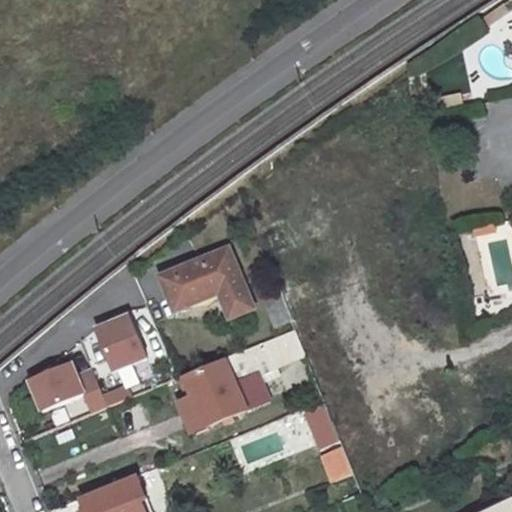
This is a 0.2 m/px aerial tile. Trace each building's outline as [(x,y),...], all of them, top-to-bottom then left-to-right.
[(316,190),(278,207),(297,251),(335,234),(316,190)] [(498,222),(490,224),(492,232),(500,230),(498,222)] [(490,224),(478,226),(480,235),(492,232),(490,224)] [(238,249),(172,274),(175,282),(172,283),(179,298),(182,297),(182,299),(194,294),(196,298),(225,287),(236,313),(259,303),(238,249)] [(295,321),(291,323),(295,332),(325,402),(327,407),(343,444),(365,498),(388,486),(352,401),(355,399),(318,311),(323,309),(311,278),(282,289),(295,321)] [(99,328),(117,374),(154,360),(136,313),(99,328)] [(264,345),(225,361),(226,364),(186,380),(207,432),(247,415),(231,375),(270,359),(264,345)] [(89,358),(33,380),(53,430),(135,397),(130,385),(104,395),(89,358)] [(434,370),(387,393),(420,471),(469,446),(434,370)] [(327,407),(308,416),(324,453),(343,444),(327,407)] [(273,453),(270,444),(288,438),(282,421),(239,437),(248,462),(273,453)] [(125,489),(76,509),(77,511),(125,511),(134,509),(134,511),(171,511),(154,471),(123,483),(125,489)]
